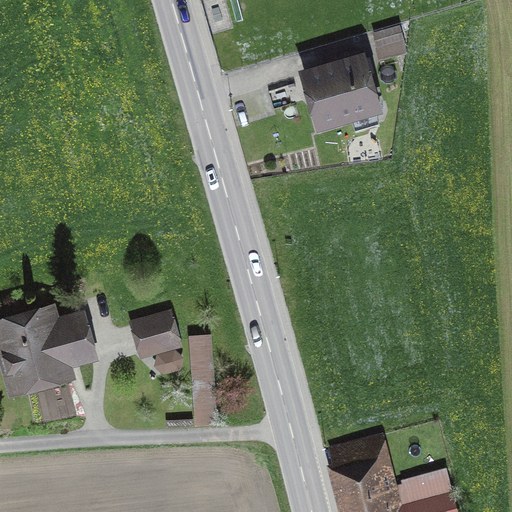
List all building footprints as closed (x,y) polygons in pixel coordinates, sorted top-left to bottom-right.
[(399,26),(373,33),(377,47),(403,39),(399,26)] [(320,119),(373,104),(357,48),(329,56),(331,63),(322,66),(324,72),(308,77),(320,119)] [(49,310),(0,324),(0,338),(14,388),(67,374),(64,361),(90,354),(80,317),(53,325),(49,310)] [(134,323),(142,353),(177,343),(168,313),(134,323)] [(213,331),(191,332),(194,423),(216,422),(213,331)] [(156,365),(163,372),(179,368),(181,358),(174,351),(158,355),(156,365)] [(387,511),(369,438),(331,448),(346,511),(387,511)] [(453,511),(450,497),(403,510),(403,511),(453,511)]
